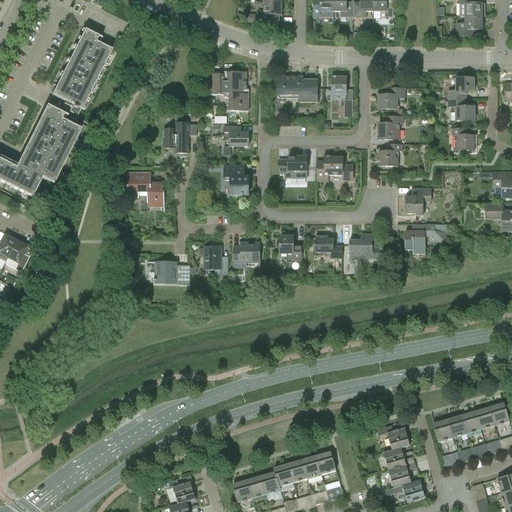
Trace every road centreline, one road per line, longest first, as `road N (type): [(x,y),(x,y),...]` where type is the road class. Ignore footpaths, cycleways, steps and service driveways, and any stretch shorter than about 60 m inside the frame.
road 1 (primary): [(511,331),(225,390),(123,440),(19,511)]
road 2 (primary): [(66,511),(159,450),(242,413),(511,359)]
road 3 (residential): [(264,212),(269,145),(358,137),(363,58)]
road 4 (tertiary): [(152,0),(299,55)]
road 5 (tertiary): [(363,58),(505,57)]
road 6 (residential): [(381,192),(380,215),(264,212)]
